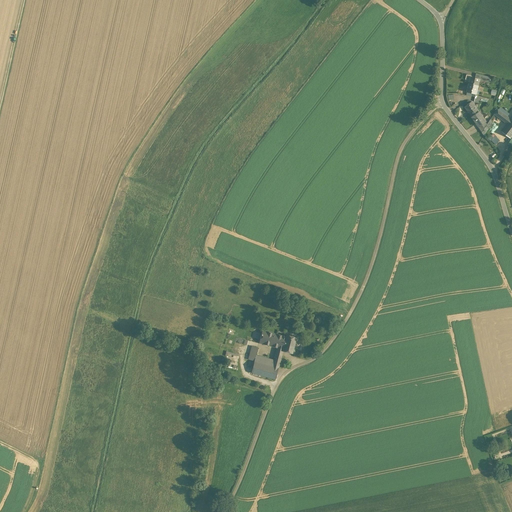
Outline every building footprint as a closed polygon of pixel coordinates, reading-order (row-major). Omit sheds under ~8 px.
[(479,79),(471,77),(471,76),(467,75),(466,79),(470,80),(469,83),(478,86),(480,79),(479,79)] [(478,86),(469,83),(467,95),(471,96),(471,95),(474,96),(475,94),(476,94),(477,89),(478,86)] [(479,112),(472,102),(471,102),(465,107),(472,117),(479,112)] [(504,122),(508,117),(498,109),(494,114),(504,122)] [(486,122),(479,112),(472,117),(479,127),(486,122)] [(508,117),(504,122),(508,124),(502,132),(510,138),(511,136),(511,118),(511,119),(508,117)] [(484,136),(493,123),(491,119),(487,124),(482,133),(484,136)] [(486,122),(479,127),(478,127),(482,133),(487,124),(486,122)] [(490,138),(496,144),(501,140),(494,134),(490,138)] [(494,149),(484,137),(479,144),(488,155),(494,149)] [(286,336),(262,330),(259,343),(277,348),(283,349),(286,336)] [(296,338),(286,335),(286,336),(283,349),(282,351),(283,351),(292,354),(296,338)] [(248,359),(254,361),(255,356),(256,356),(256,355),(258,348),(252,346),(248,359)] [(237,356),(227,353),(226,360),(235,362),(237,356)] [(282,355),(276,354),(274,360),(273,366),(279,368),(282,355)] [(256,356),(255,356),(254,361),(265,364),(266,358),(256,355),(256,356)] [(265,364),(254,361),(251,373),(275,379),(279,368),(273,366),(265,364)] [(239,371),(224,367),(222,372),(238,377),(239,371)]
